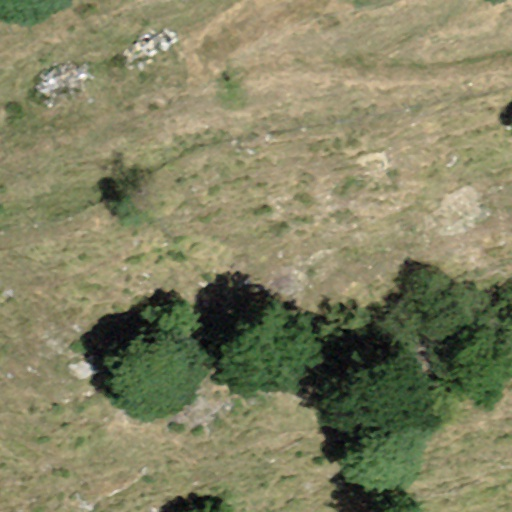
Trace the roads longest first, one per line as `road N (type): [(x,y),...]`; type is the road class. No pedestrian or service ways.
road 1 (track): [(298,0),(100,115),(0,147)]
road 2 (track): [(192,64),(316,74),(511,62)]
road 3 (track): [(511,210),(333,277)]
